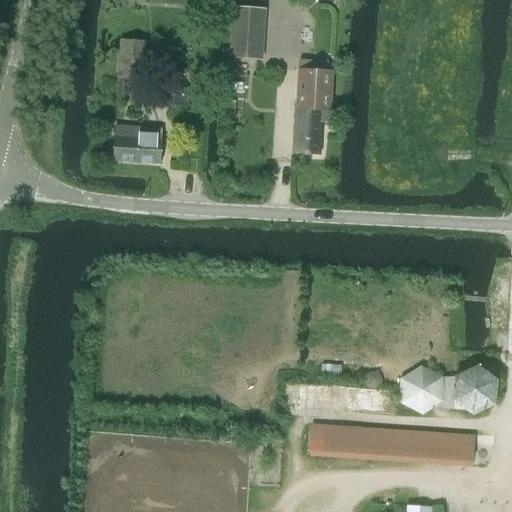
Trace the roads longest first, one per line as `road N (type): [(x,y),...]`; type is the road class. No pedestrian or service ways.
road 1 (unclassified): [(511,222),(106,199),(0,174)]
road 2 (tertiary): [(3,125),(31,0)]
